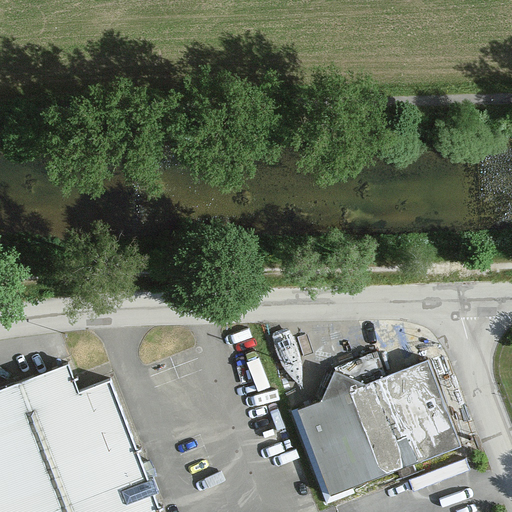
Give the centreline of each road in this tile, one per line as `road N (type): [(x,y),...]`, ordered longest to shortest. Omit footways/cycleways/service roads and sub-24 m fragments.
road 1 (unclassified): [(511,292),(0,318)]
road 2 (track): [(0,120),(242,105),(511,104)]
road 3 (track): [(0,284),(511,264)]
road 4 (unknown): [(371,511),(511,462)]
